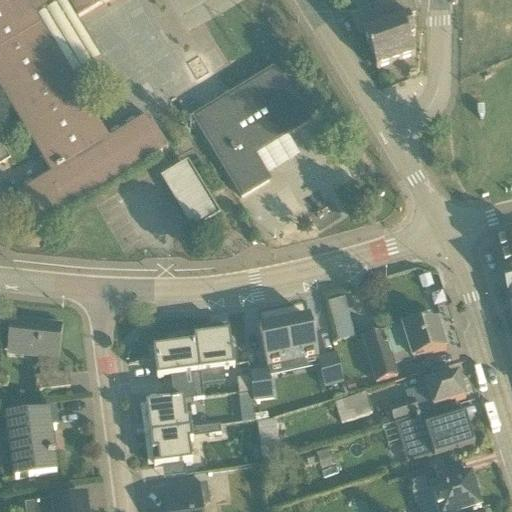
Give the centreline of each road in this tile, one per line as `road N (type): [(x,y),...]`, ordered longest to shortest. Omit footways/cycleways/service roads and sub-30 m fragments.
road 1 (residential): [(101,291),(181,296),(253,285),(442,234)]
road 2 (residential): [(124,511),(101,291)]
road 3 (residential): [(511,430),(442,234)]
road 4 (residential): [(388,135),(438,94),(441,0)]
road 5 (residential): [(388,135),(305,0)]
